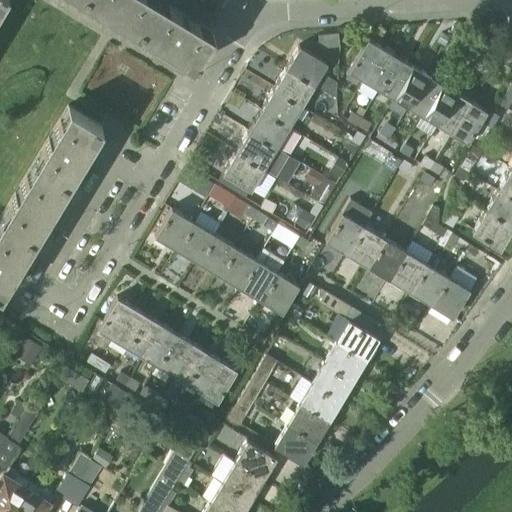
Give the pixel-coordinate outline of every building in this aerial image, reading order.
[(153,0),(84,0),(135,31),(153,0)] [(212,32),(159,0),(153,0),(135,31),(192,65),(201,49),(212,32)] [(354,35),(346,31),(341,40),(348,44),(354,35)] [(337,32),(317,34),(319,47),(338,45),(337,32)] [(362,78),(381,46),(366,37),(347,69),(362,78)] [(298,44),(285,66),(312,83),(326,61),(298,44)] [(376,87),(396,55),(381,46),(362,78),(376,87)] [(391,95),(410,64),(396,55),(376,87),(391,95)] [(401,113),(406,104),(425,73),(410,64),(391,95),(386,104),(401,113)] [(285,66),(272,87),(300,104),(312,83),(285,66)] [(421,113),(440,81),(425,73),(406,104),(421,113)] [(455,90),(440,81),(421,113),(435,122),(455,90)] [(272,87),(259,108),(287,125),(300,104),(272,87)] [(469,99),(455,90),(435,122),(450,131),(469,99)] [(504,94),(498,103),(506,107),(511,98),(504,94)] [(485,109),(469,99),(450,131),(466,141),(485,109)] [(67,105),(33,161),(66,181),(100,124),(67,105)] [(259,108),(247,129),(274,145),(287,125),(259,108)] [(489,109),(481,121),(483,122),(490,126),(498,114),(489,109)] [(351,111),(347,118),(354,123),(359,115),(351,111)] [(369,121),(359,115),(354,123),(365,129),(369,121)] [(485,136),(490,127),(490,126),(483,122),(477,131),(485,136)] [(247,129),(234,150),(262,167),(274,145),(247,129)] [(364,135),(356,130),(351,139),(358,143),(364,135)] [(378,131),(375,136),(373,139),(382,144),(387,136),(378,131)] [(369,136),(360,150),(393,171),(397,165),(401,158),(391,151),(391,150),(382,144),(373,139),(369,136)] [(396,142),(387,136),(382,144),(391,150),(396,142)] [(358,143),(351,139),(345,148),(353,153),(358,143)] [(403,142),(401,146),(399,150),(408,156),(412,148),(403,142)] [(234,150),(221,171),(249,188),(262,167),(234,150)] [(424,155),(419,162),(428,167),(432,160),(424,155)] [(334,166),(342,171),(348,161),(340,157),(334,166)] [(465,157),(460,166),(467,170),(473,161),(465,157)] [(410,163),(401,158),(397,165),(406,171),(410,163)] [(442,165),(432,160),(428,167),(437,173),(442,165)] [(33,161),(0,215),(0,217),(32,237),(66,181),(33,161)] [(184,165),(176,177),(206,195),(214,183),(184,165)] [(467,170),(460,166),(454,174),(462,179),(467,170)] [(511,169),(509,167),(496,188),(511,197),(511,169)] [(433,177),(424,172),(419,179),(429,185),(433,177)] [(511,224),(511,197),(496,188),(483,209),(511,226),(511,224)] [(315,198),(323,203),(328,193),(320,189),(315,198)] [(230,203),(234,195),(225,190),(221,198),(230,203)] [(315,200),(309,211),(316,215),(322,204),(315,200)] [(242,211),(251,216),(255,208),(247,203),(242,211)] [(432,203),(424,215),(437,223),(438,206),(432,203)] [(192,219),(170,206),(153,234),(175,247),(192,219)] [(265,214),(255,208),(251,216),(260,222),(265,214)] [(511,226),(483,209),(471,230),(498,247),(511,226)] [(341,211),(324,238),(345,251),(362,223),(341,211)] [(443,220),(451,225),(456,217),(448,213),(443,220)] [(0,217),(0,290),(32,237),(0,217)] [(196,259),(213,232),(192,219),(175,247),(196,259)] [(383,236),(362,223),(345,251),(366,264),(383,236)] [(441,236),(449,242),(455,233),(446,228),(441,236)] [(213,232),(196,259),(217,272),(233,244),(213,232)] [(307,240),(297,234),(293,241),(302,247),(307,240)] [(383,236),(366,264),(387,276),(404,249),(383,236)] [(465,241),(458,236),(453,243),(461,248),(465,241)] [(255,257),(233,244),(217,272),(238,285),(255,257)] [(404,249),(387,276),(408,289),(425,261),(404,249)] [(255,257),(238,285),(259,297),(275,269),(255,257)] [(445,274),(425,261),(408,289),(429,301),(445,274)] [(297,283),(275,269),(259,297),(280,310),(297,283)] [(468,287),(445,274),(429,301),(451,315),(468,287)] [(349,305),(325,290),(318,301),(342,316),(349,305)] [(131,304),(116,295),(97,327),(112,336),(131,304)] [(146,313),(131,304),(112,336),(127,345),(146,313)] [(161,322),(146,313),(127,345),(142,354),(161,322)] [(377,336),(348,318),(335,339),(364,357),(377,336)] [(176,331),(161,322),(142,354),(156,363),(176,331)] [(190,340),(176,331),(156,363),(171,372),(190,340)] [(22,333),(11,350),(30,363),(42,345),(22,333)] [(364,357),(335,339),(323,360),(352,377),(364,357)] [(205,349),(190,340),(171,372),(185,380),(205,349)] [(219,358),(205,349),(185,380),(200,390),(219,358)] [(91,352),(86,360),(94,365),(99,357),(91,352)] [(275,359),(265,352),(260,361),(271,367),(275,359)] [(108,363),(99,357),(94,365),(104,371),(108,363)] [(235,367),(219,358),(200,390),(216,399),(235,367)] [(352,377),(323,360),(310,380),(339,398),(352,377)] [(271,367),(260,361),(255,369),(266,375),(271,367)] [(266,375),(255,369),(251,376),(262,382),(266,375)] [(120,370),(115,378),(124,383),(129,376),(120,370)] [(138,381),(129,376),(124,383),(133,389),(138,381)] [(262,382),(251,376),(246,384),(257,391),(262,382)] [(339,398),(310,380),(298,401),(327,419),(339,398)] [(0,461),(3,463),(35,411),(33,409),(46,388),(38,383),(0,443),(0,461)] [(257,391),(246,384),(241,392),(252,399),(257,391)] [(149,388),(144,396),(153,401),(157,393),(149,388)] [(252,399),(241,392),(237,400),(247,406),(252,399)] [(167,399),(157,393),(153,401),(163,407),(167,399)] [(247,406),(237,400),(232,408),(243,414),(247,406)] [(327,419),(298,401),(285,422),(314,439),(327,419)] [(121,406),(110,424),(123,433),(135,414),(121,406)] [(178,406),(173,413),(182,419),(187,411),(178,406)] [(243,414),(232,408),(228,415),(238,421),(243,414)] [(196,417),(187,411),(182,419),(191,424),(196,417)] [(185,463),(188,460),(202,437),(179,423),(166,415),(160,424),(181,437),(143,498),(158,507),(158,508),(170,488),(177,476),(185,463)] [(314,439),(285,422),(273,443),(302,460),(314,439)] [(275,455),(246,438),(233,459),(262,477),(275,455)] [(64,496),(88,457),(78,451),(54,490),(64,496)] [(74,503),(99,464),(88,457),(64,496),(74,503)] [(262,477),(233,459),(220,480),(249,497),(262,477)] [(193,468),(185,463),(177,476),(185,481),(193,468)] [(0,511),(7,511),(24,485),(13,478),(16,473),(5,467),(0,473),(0,511)] [(240,511),(249,497),(220,480),(208,501),(226,511),(240,511)] [(24,485),(7,511),(39,511),(50,495),(42,490),(39,494),(24,485)] [(175,491),(170,488),(158,508),(158,507),(155,511),(157,511),(161,511),(166,505),(175,491)] [(154,511),(155,511),(158,507),(143,498),(136,511),(154,511)] [(226,511),(208,501),(201,511),(226,511)] [(94,511),(80,502),(73,511),(94,511)]
